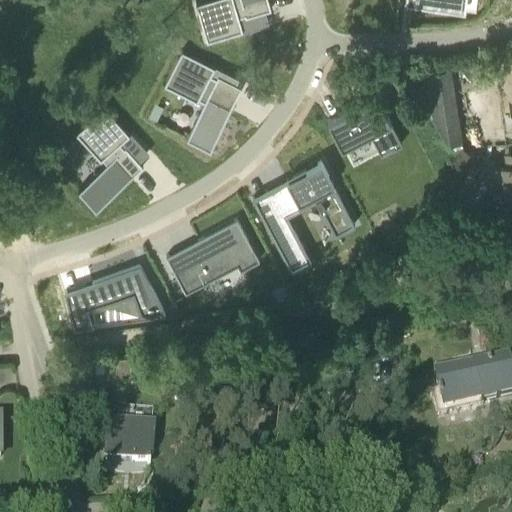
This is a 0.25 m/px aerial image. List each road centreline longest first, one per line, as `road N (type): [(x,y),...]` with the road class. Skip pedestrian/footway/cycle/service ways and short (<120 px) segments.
road 1 (track): [(0,357),(511,288)]
road 2 (residential): [(13,257),(90,240),(225,173),(282,113),(314,44)]
road 3 (unclassified): [(70,511),(64,398),(37,346),(13,257)]
road 4 (residential): [(314,44),(441,40),(511,28)]
